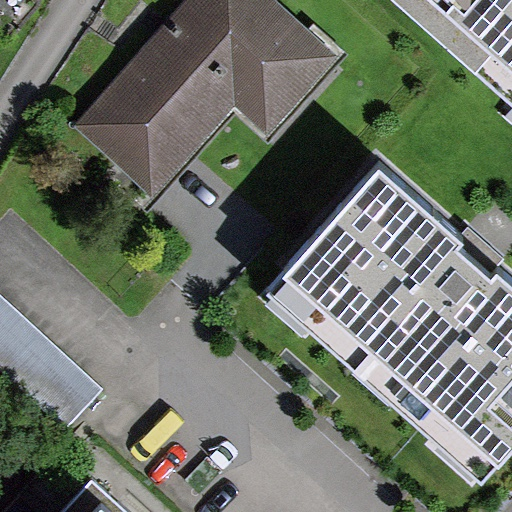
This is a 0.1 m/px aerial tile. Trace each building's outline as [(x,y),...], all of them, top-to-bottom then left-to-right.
[(256,0),(200,0),(75,144),(148,207),(228,115),(263,146),(332,66),(256,0)] [(511,0),(412,0),(511,90),(511,0)] [(511,450),(511,292),(370,172),(272,286),(492,473),(511,450)] [(103,393),(0,300),(0,372),(68,433),(103,393)] [(101,511),(78,492),(59,511),(101,511)]
